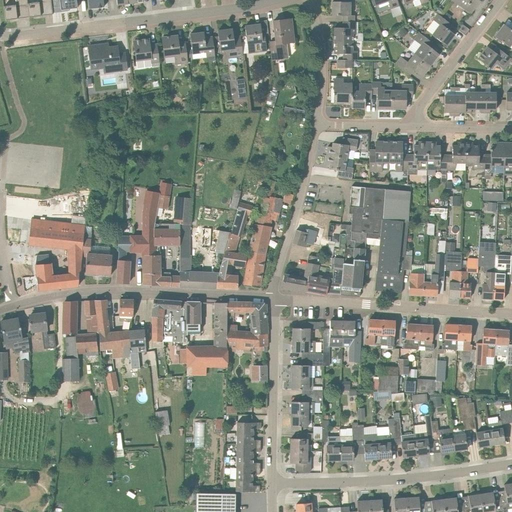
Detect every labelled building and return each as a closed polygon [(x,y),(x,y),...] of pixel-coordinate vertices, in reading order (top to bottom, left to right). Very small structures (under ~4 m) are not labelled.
[(3,6),(5,20),(17,18),(17,17),(28,15),(28,16),(29,16),(26,0),(14,0),(16,4),(3,6)] [(39,0),(40,2),(27,4),(29,18),(34,17),(40,16),(40,15),(44,15),(52,14),(52,15),(53,15),(50,0),(39,0)] [(60,10),(77,8),(75,0),(52,0),(54,7),(60,6),(60,10)] [(104,7),(102,0),(87,0),(89,9),(104,7)] [(342,22),(353,22),(353,15),(350,15),(350,9),(352,9),(352,0),(345,0),(345,2),(332,2),(332,16),(342,16),(342,22)] [(373,0),(378,13),(391,8),(391,9),(399,6),(396,0),(373,0)] [(480,0),(452,0),(450,4),(455,8),(458,4),(470,14),(480,0)] [(446,46),(454,35),(447,30),(451,24),(438,15),(433,21),(439,26),(432,36),(446,46)] [(280,44),(294,42),(291,19),(273,22),(275,41),(269,42),(272,60),(282,59),(280,44)] [(334,28),(334,41),(352,41),(352,35),(358,35),(358,34),(358,22),(353,22),(342,22),(342,28),(334,28)] [(261,32),(260,24),(245,26),(247,44),(248,54),(266,52),(264,31),(261,32)] [(504,25),(495,37),(503,44),(504,43),(509,47),(511,42),(511,29),(511,31),(504,25)] [(232,29),(217,31),(218,36),(219,47),(220,52),(228,51),(229,59),(243,57),(241,41),(234,42),(232,29)] [(403,29),(398,32),(402,37),(407,33),(403,29)] [(204,38),(203,33),(190,34),(192,54),(205,53),(207,62),(215,61),(213,48),(212,37),(204,38)] [(430,66),(438,55),(431,49),(434,45),(419,33),(413,41),(420,46),(414,54),(430,66)] [(171,37),(162,38),(164,58),(175,56),(176,65),(187,63),(184,42),(178,43),(177,38),(177,36),(171,37)] [(142,40),(133,41),(136,61),(151,59),(151,63),(159,62),(157,44),(150,45),(150,42),(149,39),(142,40)] [(352,41),(334,41),(334,54),(343,54),(343,60),(352,60),(357,61),(357,51),(352,51),(352,42),(352,41)] [(126,70),(124,53),(118,54),(117,48),(102,49),(101,45),(88,47),(91,69),(118,66),(118,71),(126,70)] [(496,54),(487,48),(478,59),(491,68),(496,63),(504,69),(511,59),(511,58),(500,49),(496,54)] [(430,66),(414,54),(406,63),(399,58),(394,65),(409,76),(413,70),(421,77),(430,66)] [(337,60),(337,68),(352,68),(352,60),(343,60),(337,60)] [(236,80),(238,92),(246,91),(244,79),(236,80)] [(351,103),(351,92),(351,85),(343,85),(343,80),(334,79),(334,93),(333,93),(333,103),(351,103)] [(372,85),(371,85),(371,95),(377,95),(377,109),(391,109),(391,92),(391,83),(380,83),(371,83),(372,85)] [(471,110),(476,110),(476,94),(469,94),(469,84),(464,84),(464,96),(464,113),(471,113),(471,110)] [(351,103),(351,108),(365,109),(365,100),(371,100),(371,95),(371,85),(365,85),(365,90),(358,90),(358,92),(351,92),(351,103)] [(403,92),(391,92),(391,109),(405,109),(405,97),(412,97),(412,85),(403,85),(403,92)] [(485,94),(476,94),(476,110),(480,110),(480,113),(485,113),(485,94)] [(485,94),(485,113),(490,113),(490,110),(495,110),(495,94),(485,94)] [(454,116),(454,96),(450,96),(444,96),(444,97),(444,104),(444,112),(449,113),(449,116),(454,116)] [(455,96),(454,116),(459,116),(459,113),(464,113),(464,96),(455,96)] [(326,156),(347,159),(348,150),(356,151),(357,140),(342,138),(341,144),(333,143),(332,147),(327,147),(326,156)] [(369,154),(369,172),(375,172),(375,166),(382,166),(382,164),(388,164),(388,142),(375,142),(375,154),(369,154)] [(388,142),(388,164),(395,164),(395,166),(402,166),(402,171),(406,171),(406,170),(407,170),(407,154),(402,154),(402,142),(388,142)] [(427,169),(427,161),(426,161),(427,142),(418,142),(418,146),(413,146),(413,155),(407,154),(407,170),(416,170),(416,169),(427,169)] [(427,142),(426,161),(427,161),(427,169),(434,169),(446,169),(446,155),(440,155),(440,146),(435,146),(436,142),(427,142)] [(446,155),(446,169),(455,169),(455,164),(464,164),(464,166),(465,166),(465,143),(457,143),(457,146),(452,146),(452,155),(446,155)] [(477,175),(484,175),(484,156),(478,156),(479,146),(473,146),(473,143),(465,143),(465,166),(472,166),(472,171),(477,171),(477,175)] [(503,163),(504,144),(497,144),(497,147),(490,147),(491,154),(484,154),(484,156),(484,175),(490,175),(491,173),(503,173),(503,163)] [(511,147),(511,144),(504,144),(503,163),(503,173),(503,176),(511,176),(511,147)] [(345,169),(347,159),(326,156),(325,164),(329,165),(328,169),(337,171),(336,177),(351,179),(352,169),(345,169)] [(97,165),(94,181),(101,182),(103,166),(97,165)] [(272,192),(275,182),(266,179),(263,190),(272,192)] [(365,238),(366,238),(379,239),(380,239),(382,220),(408,223),(410,192),(351,187),(349,207),(352,207),(351,225),(346,225),(346,231),(366,234),(365,238)] [(484,190),(484,199),(504,199),(504,190),(484,190)] [(88,203),(90,193),(75,195),(74,200),(88,203)] [(262,195),(252,233),(243,286),(259,288),(264,254),(270,227),(271,219),(269,218),(274,198),(262,195)] [(167,210),(169,197),(159,196),(157,209),(167,210)] [(153,229),(153,230),(153,256),(143,257),(143,285),(158,285),(169,286),(170,277),(170,276),(169,275),(169,274),(168,274),(168,273),(167,273),(160,273),(159,245),(179,246),(179,241),(179,226),(180,226),(180,225),(190,225),(191,199),(175,198),(173,224),(155,224),(155,225),(154,229),(153,229)] [(34,211),(34,200),(24,199),(24,211),(34,211)] [(224,254),(218,276),(216,289),(237,289),(237,277),(231,277),(233,266),(240,267),(244,267),(246,255),(235,254),(240,236),(246,214),(250,215),(252,206),(239,202),(230,233),(226,252),(224,252),(224,254)] [(116,283),(128,284),(129,263),(125,263),(126,253),(143,253),(143,257),(153,256),(153,230),(153,229),(154,229),(155,225),(155,224),(157,209),(147,207),(143,231),(143,236),(119,236),(119,239),(117,253),(119,253),(116,283)] [(78,286),(81,258),(82,236),(83,233),(84,233),(85,226),(31,220),(30,243),(29,245),(69,249),(69,261),(68,274),(52,275),(52,264),(49,264),(49,255),(42,255),(42,252),(36,251),(35,266),(38,290),(78,286)] [(380,239),(379,239),(374,291),(401,293),(403,270),(405,257),(406,250),(408,223),(382,220),(380,239)] [(209,241),(210,231),(210,230),(201,230),(200,250),(214,251),(215,241),(209,241)] [(305,230),(304,233),(296,230),(292,243),(304,246),(305,243),(312,244),(313,240),(316,233),(305,230)] [(345,235),(343,257),(363,260),(364,249),(365,249),(366,238),(365,238),(366,234),(346,231),(345,235)] [(90,254),(91,246),(91,234),(84,233),(83,233),(82,236),(81,258),(86,258),(85,274),(110,276),(112,256),(90,254)] [(309,277),(306,292),(325,295),(326,291),(340,293),(341,286),(343,257),(345,235),(339,234),(339,243),(338,249),(334,248),(331,269),(318,266),(316,278),(309,277)] [(189,258),(189,241),(179,241),(179,246),(179,257),(178,287),(216,289),(218,276),(204,275),(203,274),(190,273),(190,266),(187,266),(187,258),(189,258)] [(422,296),(436,296),(437,278),(443,278),(443,281),(444,265),(444,255),(445,242),(445,241),(438,241),(438,255),(436,255),(435,271),(431,270),(431,275),(424,275),(422,296)] [(284,275),(282,288),(306,293),(306,292),(309,277),(316,278),(318,266),(331,269),(334,248),(338,249),(339,243),(328,242),(326,259),(308,256),(303,279),(284,275)] [(452,266),(453,243),(445,242),(444,255),(444,265),(452,266)] [(482,272),(487,276),(487,283),(483,283),(483,300),(493,301),(495,255),(495,245),(478,244),(478,256),(477,267),(483,267),(482,272)] [(504,284),(504,273),(510,273),(511,263),(511,257),(511,256),(495,255),(493,301),(503,301),(504,284)] [(477,267),(478,256),(466,256),(466,261),(461,261),(460,264),(461,264),(459,298),(470,298),(470,283),(466,283),(466,271),(477,272),(477,267)] [(349,287),(360,289),(361,289),(363,260),(343,257),(341,286),(349,287)] [(405,257),(403,270),(410,271),(412,257),(410,257),(405,257)] [(455,266),(452,266),(452,271),(451,283),(449,282),(448,297),(459,298),(461,264),(460,264),(455,264),(455,266)] [(410,274),(408,295),(422,296),(424,275),(410,274)] [(340,294),(359,297),(360,289),(349,287),(341,286),(340,293),(340,294)] [(97,301),(99,330),(109,329),(106,300),(97,301)] [(131,322),(133,316),(133,300),(119,300),(119,319),(119,322),(125,322),(131,322)] [(185,343),(185,302),(181,302),(154,300),(152,316),(152,319),(162,319),(163,342),(185,343)] [(85,301),(86,318),(88,335),(76,336),(66,337),(67,359),(62,359),(62,381),(79,381),(78,358),(78,355),(85,354),(86,358),(98,357),(96,335),(99,335),(99,330),(97,301),(85,301)] [(64,302),(63,335),(75,335),(76,302),(64,302)] [(186,302),(185,302),(185,343),(187,343),(187,335),(199,335),(199,302),(186,302)] [(214,347),(185,348),(186,364),(186,367),(186,376),(206,375),(205,367),(227,367),(227,349),(227,325),(227,313),(227,303),(215,303),(214,347)] [(267,334),(265,305),(251,303),(227,303),(227,313),(249,313),(250,332),(237,331),(237,325),(227,325),(227,349),(236,349),(236,348),(242,348),(242,349),(250,350),(250,348),(254,348),(254,351),(263,350),(263,352),(266,352),(266,346),(267,334)] [(44,314),(29,316),(32,332),(42,330),(45,350),(56,348),(54,334),(46,335),(46,333),(44,314)] [(17,319),(0,322),(6,344),(13,342),(14,352),(22,351),(22,353),(29,352),(27,338),(23,339),(21,329),(19,329),(17,319)] [(152,342),(153,342),(163,342),(162,319),(152,319),(152,342)] [(375,335),(381,335),(382,321),(369,320),(367,339),(366,339),(365,344),(374,345),(375,335)] [(323,329),(323,352),(329,352),(329,346),(341,346),(342,321),(330,321),(329,329),(323,329)] [(354,322),(342,321),(341,346),(348,347),(348,355),(360,355),(360,332),(354,332),(354,322)] [(382,321),(381,335),(381,344),(387,344),(387,347),(387,348),(392,349),(392,337),(394,337),(395,321),(382,321)] [(323,329),(323,323),(305,322),(305,329),(292,328),(292,341),(308,341),(308,329),(323,329)] [(418,350),(418,347),(420,325),(407,324),(406,340),(405,343),(404,343),(403,349),(418,350)] [(418,347),(424,347),(424,350),(433,350),(433,344),(431,344),(433,326),(420,325),(418,347)] [(456,351),(456,350),(458,325),(445,325),(445,343),(442,343),(442,350),(456,351)] [(456,350),(463,350),(461,368),(472,369),(473,345),(470,344),(471,326),(458,325),(456,350)] [(109,329),(99,330),(99,335),(100,351),(105,351),(106,354),(111,354),(110,350),(121,350),(122,359),(130,358),(130,348),(130,347),(129,330),(128,330),(128,331),(109,333),(109,329)] [(495,357),(495,356),(495,344),(496,330),(483,329),(482,345),(476,345),(475,365),(485,366),(485,357),(495,357)] [(144,330),(129,330),(130,347),(145,346),(144,330)] [(511,365),(511,343),(509,343),(509,331),(496,330),(495,344),(495,356),(506,357),(506,366),(511,365)] [(301,359),(323,360),(323,353),(315,353),(315,341),(308,341),(292,341),(292,353),(301,353),(301,359)] [(139,358),(130,358),(131,369),(140,369),(139,358)] [(323,366),(323,360),(301,359),(301,365),(292,365),(291,377),(307,378),(307,366),(323,366)] [(407,375),(407,360),(398,359),(398,368),(398,375),(407,375)] [(31,360),(22,360),(22,378),(31,378),(31,360)] [(435,380),(435,394),(440,394),(441,382),(444,382),(446,361),(437,361),(435,380)] [(253,376),(265,376),(265,366),(253,366),(253,376)] [(397,392),(398,375),(398,368),(379,367),(377,392),(388,392),(390,393),(390,391),(397,392)] [(105,373),(108,391),(118,390),(115,372),(105,373)] [(307,390),(307,378),(291,377),(291,390),(302,390),(301,396),(322,397),(322,391),(307,390)] [(435,394),(435,380),(417,379),(416,392),(435,394)] [(405,381),(404,392),(415,393),(415,382),(405,381)] [(373,400),(388,399),(388,392),(377,392),(373,392),(373,400)] [(403,393),(391,394),(392,402),(404,400),(403,393)] [(322,403),(322,397),(301,396),(301,402),(291,402),(291,414),(311,415),(313,415),(313,403),(322,403)] [(429,407),(440,406),(439,397),(435,398),(429,398),(429,407)] [(470,430),(466,403),(465,398),(457,399),(460,422),(462,421),(463,426),(464,431),(470,430)] [(94,401),(76,403),(78,414),(96,412),(94,401)] [(471,403),(466,403),(470,430),(476,429),(474,417),(475,416),(473,403),(471,403)] [(167,411),(155,412),(157,428),(168,426),(170,426),(167,411)] [(491,445),(504,443),(501,425),(507,424),(505,411),(504,411),(499,412),(500,421),(497,421),(497,423),(488,425),(488,430),(489,430),(491,445)] [(311,415),(291,414),(290,427),(306,427),(306,421),(311,421),(311,415)] [(413,434),(416,456),(429,454),(427,440),(433,440),(431,422),(430,416),(424,416),(426,433),(413,434)] [(399,418),(393,419),(395,437),(400,436),(403,457),(416,456),(413,434),(401,436),(399,418)] [(378,459),(391,458),(389,438),(395,437),(393,419),(387,419),(388,427),(376,428),(376,434),(377,436),(376,436),(378,459)] [(224,430),(224,420),(215,420),(215,429),(224,430)] [(437,421),(431,422),(433,440),(439,439),(440,453),(454,451),(451,435),(450,428),(438,430),(437,421)] [(260,429),(261,423),(237,422),(237,434),(253,435),(253,429),(260,429)] [(351,423),(351,424),(352,436),(339,437),(340,460),(353,460),(353,440),(358,439),(358,425),(357,425),(357,422),(351,423)] [(365,460),(378,459),(376,436),(377,436),(376,434),(364,435),(363,425),(358,425),(358,439),(363,439),(365,460)] [(451,435),(454,451),(467,449),(464,434),(464,431),(463,426),(450,428),(451,435)] [(478,447),(491,445),(489,430),(488,430),(476,432),(478,447)] [(260,446),(260,440),(253,440),(253,435),(237,434),(236,446),(260,446)] [(327,461),(340,460),(339,437),(331,437),(331,445),(326,445),(327,461)] [(306,451),(306,440),(290,439),(290,451),(306,451)] [(236,457),(253,457),(253,452),(260,452),(260,446),(236,446),(236,457)] [(310,472),(310,457),(310,452),(306,451),(290,451),(290,463),(295,464),(295,471),(310,472)] [(236,457),(236,468),(260,469),(260,463),(252,463),(253,457),(236,457)] [(260,474),(260,469),(236,468),(236,480),(252,480),(252,474),(260,474)] [(236,491),(259,492),(259,486),(252,486),(252,480),(236,480),(236,491)] [(511,483),(503,485),(506,503),(500,504),(501,511),(508,511),(508,509),(511,508),(511,483)] [(491,491),(480,493),(482,511),(501,511),(500,504),(494,505),(493,492),(491,493),(491,491)] [(197,492),(196,511),(235,511),(236,493),(197,492)] [(482,511),(480,493),(469,495),(470,496),(468,496),(470,508),(464,509),(463,511),(482,511)] [(419,511),(418,497),(406,498),(406,511),(419,511)] [(454,498),(454,497),(443,498),(444,511),(463,511),(464,509),(457,510),(456,498),(454,498)] [(394,511),(406,511),(406,498),(393,499),(394,511)] [(444,511),(443,498),(433,500),(433,501),(431,501),(432,511),(425,511),(444,511)] [(388,511),(388,510),(382,510),(381,500),(369,501),(369,511),(388,511)] [(369,511),(369,501),(356,501),(357,511),(369,511)] [(296,504),(296,511),(311,511),(311,503),(296,504)]
